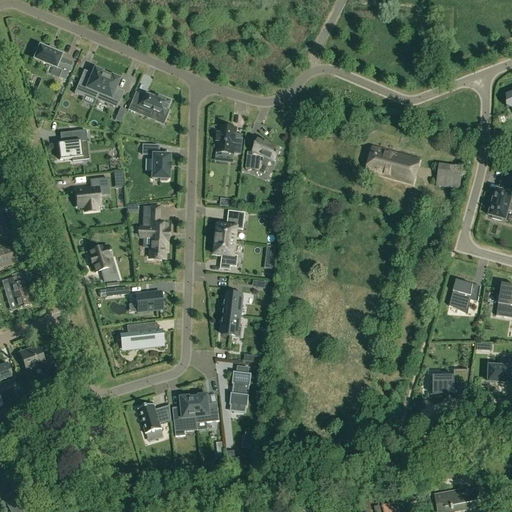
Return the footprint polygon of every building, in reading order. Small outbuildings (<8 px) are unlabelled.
[(39,47),(38,49),(36,49),(33,56),(35,57),(34,59),(34,60),(35,60),(55,69),(56,69),(62,71),(59,78),(65,81),(71,67),(64,64),(64,65),(58,63),(61,56),(61,57),(62,56),(61,55),(53,52),(54,52),(48,49),(48,50),(40,47),(40,46),(39,46),(39,47)] [(89,82),(81,79),(74,94),(83,98),(84,95),(96,100),(106,76),(102,74),(102,72),(94,69),(89,82)] [(111,78),(106,76),(96,100),(117,109),(122,96),(114,92),(119,80),(112,76),(111,78)] [(146,95),(141,108),(159,115),(157,119),(158,119),(164,122),(169,111),(167,110),(170,101),(155,95),(154,99),(146,95)] [(284,119),(293,121),(295,108),(287,106),(284,119)] [(120,108),(118,114),(124,117),(126,110),(120,108)] [(232,128),(220,127),(219,134),(217,134),(217,142),(219,142),(217,153),(233,155),(233,154),(241,155),(243,136),(235,135),(236,131),(232,131),(232,128)] [(73,150),(61,153),(65,169),(77,166),(78,168),(88,166),(83,148),(89,147),(86,136),(71,140),(73,150)] [(247,152),(245,169),(253,170),(263,175),(266,167),(260,165),(263,157),(274,162),(276,157),(277,157),(278,155),(277,155),(279,149),(269,145),(264,143),(258,140),(256,146),(255,145),(254,147),(255,148),(253,153),(247,152)] [(159,146),(143,146),(142,155),(152,156),(153,156),(152,178),(152,179),(153,179),(160,179),(160,181),(167,181),(167,179),(168,180),(169,180),(169,179),(169,171),(170,171),(170,170),(169,170),(169,165),(170,166),(170,164),(169,164),(169,156),(170,156),(170,155),(169,155),(169,156),(158,155),(159,146)] [(414,186),(421,161),(374,148),(367,172),(414,186)] [(461,190),(463,169),(440,165),(437,187),(461,190)] [(113,172),(115,184),(123,182),(122,171),(113,172)] [(91,189),(76,191),(78,208),(85,207),(85,212),(97,211),(96,206),(100,206),(98,186),(108,185),(107,178),(90,180),(91,189)] [(511,178),(509,178),(506,191),(497,189),(496,189),(496,190),(494,199),(493,199),(493,200),(492,204),(492,205),(489,214),(489,215),(490,215),(493,216),(493,218),(502,221),(502,219),(505,219),(505,220),(506,220),(506,219),(509,210),(510,210),(511,204),(511,203),(511,197),(511,178)] [(127,205),(127,213),(138,213),(137,204),(127,205)] [(152,258),(165,258),(165,250),(166,250),(167,239),(167,228),(167,226),(157,226),(157,221),(148,221),(149,209),(142,209),(142,227),(140,227),(140,236),(152,237),(152,246),(152,258)] [(0,212),(0,238),(8,236),(1,212),(0,212)] [(235,243),(237,230),(243,230),(245,214),(239,213),(239,220),(228,219),(227,227),(218,226),(217,232),(216,240),(235,243)] [(271,215),(270,224),(279,224),(280,216),(271,215)] [(124,247),(132,245),(129,235),(121,238),(124,247)] [(234,257),(235,243),(216,240),(215,249),(214,255),(223,256),(221,265),(223,265),(223,269),(230,270),(231,266),(236,267),(237,257),(234,257)] [(5,248),(0,249),(0,268),(18,263),(13,247),(5,250),(5,248)] [(101,271),(104,282),(119,281),(116,274),(109,274),(108,269),(111,268),(108,259),(112,258),(108,247),(105,248),(104,247),(89,252),(91,258),(90,258),(92,265),(93,264),(95,273),(101,271)] [(267,247),(265,261),(275,263),(276,248),(267,247)] [(159,284),(160,270),(153,270),(153,274),(145,273),(145,290),(154,290),(154,284),(159,284)] [(20,283),(19,277),(6,281),(8,287),(11,286),(18,309),(31,305),(24,282),(20,283)] [(457,281),(456,281),(449,307),(450,307),(450,305),(468,310),(467,315),(468,316),(470,300),(477,302),(477,303),(478,303),(479,297),(478,297),(478,298),(471,296),(473,286),(457,282),(457,281)] [(511,286),(502,284),(496,317),(511,319),(511,286)] [(128,288),(113,289),(114,296),(129,295),(128,288)] [(161,292),(136,295),(138,313),(163,310),(161,292)] [(226,306),(225,315),(241,317),(244,296),(228,294),(227,302),(225,302),(224,306),(226,306)] [(241,317),(225,315),(225,320),(222,320),(222,324),(224,324),(223,335),(241,337),(242,328),(240,327),(241,317)] [(145,324),(127,326),(127,334),(120,335),(122,348),(163,344),(162,330),(146,332),(145,324)] [(30,350),(19,353),(26,372),(43,366),(45,372),(54,369),(49,355),(42,358),(39,348),(30,351),(30,350)] [(6,365),(0,367),(0,387),(2,391),(7,389),(5,383),(12,381),(6,365)] [(511,367),(490,368),(490,384),(511,383),(511,367)] [(466,390),(469,371),(454,371),(454,377),(442,377),(442,374),(433,374),(433,395),(430,395),(430,396),(447,396),(447,394),(454,394),(454,390),(466,390)] [(251,375),(234,373),(232,384),(234,384),(232,396),(231,396),(230,406),(237,407),(237,412),(245,413),(246,408),(248,408),(249,398),(248,398),(249,386),(250,386),(251,375)] [(30,387),(23,390),(27,402),(32,399),(34,397),(30,387)] [(22,388),(16,391),(21,406),(26,402),(27,402),(23,390),(22,390),(22,388)] [(194,398),(197,424),(219,422),(218,408),(209,409),(207,395),(199,396),(199,398),(194,398)] [(173,413),(176,438),(185,437),(184,426),(197,424),(194,398),(189,399),(189,397),(180,398),(182,412),(173,413)] [(145,408),(138,410),(138,411),(139,411),(146,434),(145,434),(145,435),(153,433),(155,433),(155,432),(162,430),(162,429),(161,429),(160,425),(171,422),(170,406),(160,409),(161,411),(156,413),(154,406),(154,405),(147,407),(145,407),(145,408)] [(253,431),(245,430),(243,449),(251,451),(253,431)] [(16,489),(25,485),(18,468),(9,471),(16,489)] [(9,494),(13,502),(7,505),(11,511),(28,511),(21,498),(20,498),(16,490),(9,494)] [(450,493),(435,496),(438,511),(458,511),(469,510),(482,508),(479,490),(469,491),(470,494),(461,496),(461,491),(450,493)] [(403,511),(402,503),(377,508),(377,511),(403,511)]
